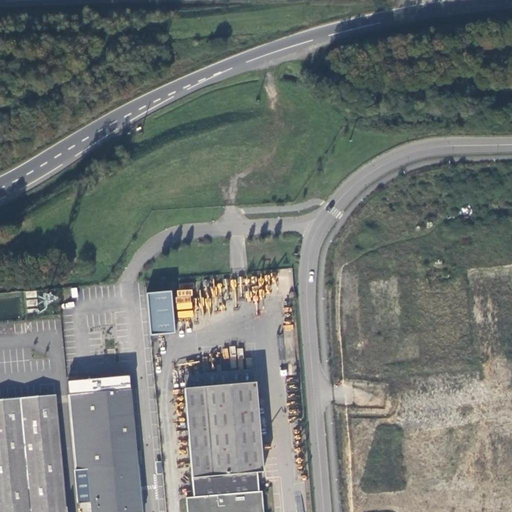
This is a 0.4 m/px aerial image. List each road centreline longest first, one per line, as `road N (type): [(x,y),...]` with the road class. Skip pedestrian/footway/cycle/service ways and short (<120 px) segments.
road 1 (trunk): [(0,187),(239,60),(332,28),(487,0)]
road 2 (unclassified): [(315,231),(305,293),(322,511)]
road 3 (unclassified): [(511,144),(400,155),(366,173),(315,231)]
road 4 (residential): [(315,231),(306,224),(170,236),(147,251),(127,281)]
